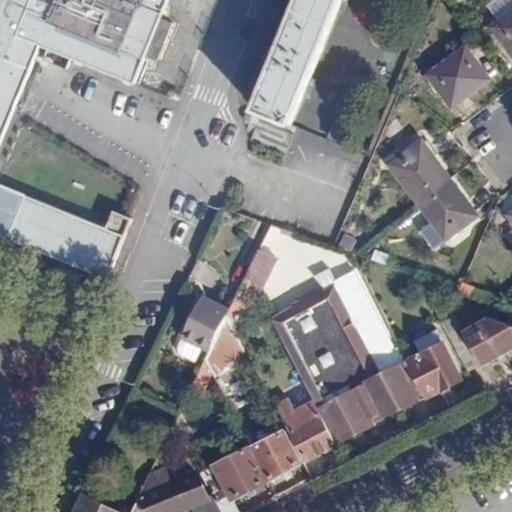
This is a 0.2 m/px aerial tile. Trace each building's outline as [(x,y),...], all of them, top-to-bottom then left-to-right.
[(0,0),(0,233),(108,278),(132,219),(115,212),(109,228),(0,183),(0,143),(40,45),(140,84),(150,57),(159,60),(174,21),(164,14),(168,0),(0,0)] [(341,0),(300,0),(257,108),(291,122),(341,0)] [(511,9),(486,28),(510,62),(511,60),(511,9)] [(462,47),(425,74),(449,107),(486,80),(462,47)] [(454,174),(428,138),(395,163),(422,200),(454,174)] [(482,211),(454,174),(422,200),(448,236),(482,211)] [(511,210),(503,217),(511,228),(511,210)] [(230,309),(201,298),(183,338),(209,352),(175,424),(185,443),(196,438),(190,425),(272,260),(259,253),(230,309)] [(325,293),(272,319),(310,393),(330,383),(334,389),(343,385),(340,378),(363,365),(325,293)] [(511,325),(486,317),(461,332),(464,337),(479,362),(480,365),(511,346),(511,325)] [(419,356),(406,331),(393,336),(406,361),(424,396),(425,399),(462,379),(444,344),(419,356)] [(414,342),(419,353),(443,343),(439,332),(414,342)] [(479,362),(464,337),(452,345),(465,370),(479,362)] [(391,413),(424,396),(406,361),(364,383),(379,411),(383,413),(391,413)] [(356,389),(320,407),(339,444),(374,426),(356,389)] [(295,406),(282,413),(304,456),(318,448),(320,453),(336,446),(313,402),(297,411),(295,406)] [(285,430),(249,448),(266,482),(302,464),(285,430)] [(238,511),(232,500),(266,482),(249,448),(200,472),(211,493),(220,511),(238,511)] [(206,497),(194,473),(140,499),(132,511),(177,511),(191,506),(193,511),(220,511),(211,493),(206,497)] [(120,511),(83,494),(75,511),(120,511)]
